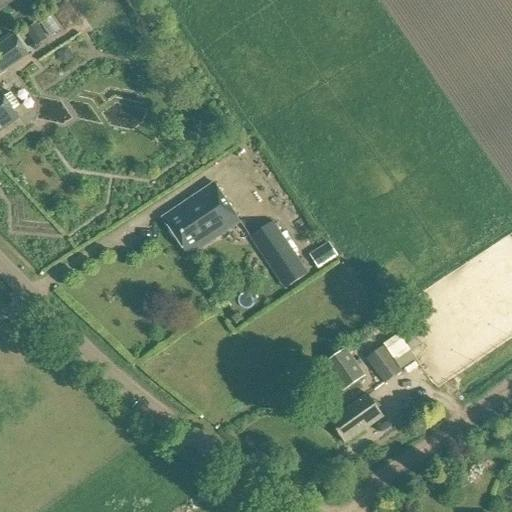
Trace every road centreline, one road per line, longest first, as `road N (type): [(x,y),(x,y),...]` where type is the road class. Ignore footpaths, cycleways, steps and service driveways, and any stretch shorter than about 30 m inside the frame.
road 1 (unclassified): [(316,511),(142,400),(0,265)]
road 2 (track): [(359,511),(373,492),(511,393)]
